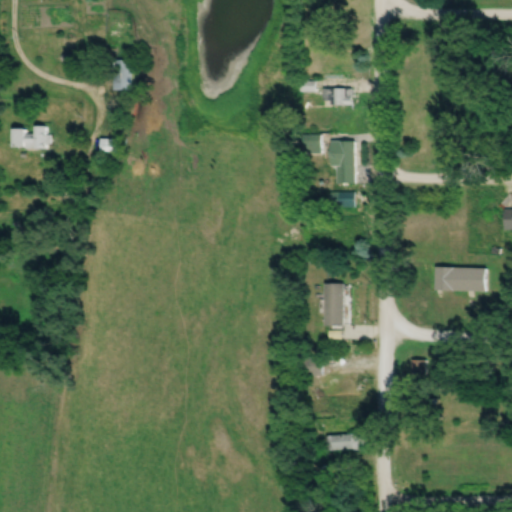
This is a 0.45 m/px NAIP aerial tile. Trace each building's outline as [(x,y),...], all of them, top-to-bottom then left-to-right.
[(303,55),(321,55),(321,29),(303,29),(303,55)] [(324,54),(324,75),(359,75),(359,54),(324,54)] [(116,91),(135,91),(135,60),(116,60),(116,91)] [(326,90),(326,104),(355,104),(355,90),(326,90)] [(16,129),(16,149),(52,149),(52,127),(37,127),(37,135),(29,135),(29,129),(16,129)] [(305,154),(325,154),(325,136),(305,136),(305,154)] [(116,140),(104,140),(104,152),(116,152),(116,140)] [(358,141),(334,141),(334,167),(339,167),(339,184),(358,184),(358,141)] [(357,208),(357,194),(341,194),(341,208),(357,208)] [(439,269),(439,292),(489,292),(489,269),(439,269)] [(349,284),(328,284),(328,326),(349,326),(349,284)] [(306,377),(325,377),(325,358),(306,358),(306,377)] [(354,400),(354,375),(335,375),(335,390),(330,390),(330,400),(354,400)] [(368,452),(368,436),(330,436),(330,452),(368,452)]
